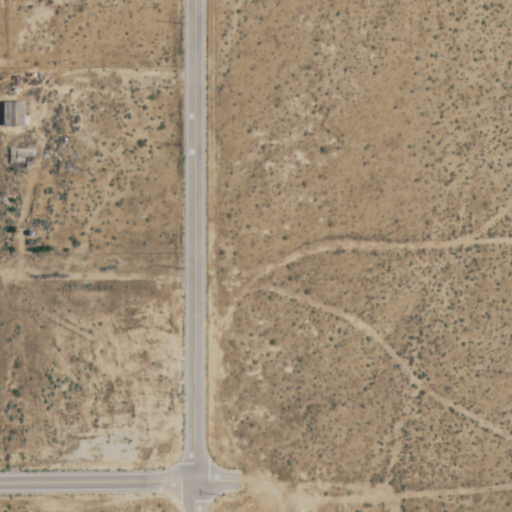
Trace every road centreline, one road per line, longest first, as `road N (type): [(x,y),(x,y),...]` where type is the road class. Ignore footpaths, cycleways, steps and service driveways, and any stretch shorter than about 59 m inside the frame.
road 1 (residential): [(194,483),(193,0)]
road 2 (residential): [(194,483),(0,484)]
road 3 (track): [(0,275),(194,275)]
